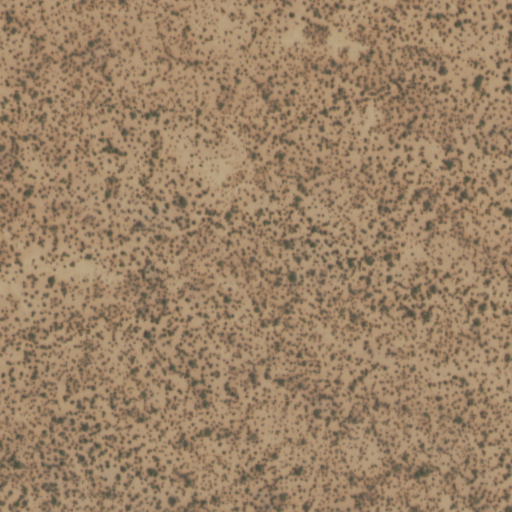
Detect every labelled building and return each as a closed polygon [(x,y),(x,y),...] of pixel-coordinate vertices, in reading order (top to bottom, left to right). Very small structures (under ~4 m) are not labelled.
[(373,0),(373,6),(381,9),(387,3),(394,2),(395,0),(404,0),(405,2),(423,7),(425,0),(373,0)] [(196,32),(184,34),(180,27),(164,31),(153,22),(137,25),(135,14),(120,9),(104,13),(105,18),(116,21),(111,38),(107,46),(98,78),(107,80),(109,89),(119,92),(139,80),(142,84),(149,81),(158,96),(192,76),(187,68),(203,59),(200,55),(203,53),(206,46),(199,47),(196,32)] [(486,69),(499,88),(486,84),(486,103),(502,93),(511,92),(511,17),(498,18),(499,41),(490,47),(487,42),(479,42),(475,55),(486,71),(486,69)] [(254,91),(253,80),(246,81),(245,74),(237,75),(234,59),(214,61),(214,66),(199,68),(201,85),(207,84),(208,97),(215,96),(254,91)] [(511,134),(449,76),(457,150),(437,161),(435,144),(423,151),(430,164),(383,190),(409,235),(419,237),(394,265),(443,259),(447,295),(468,292),(436,328),(459,348),(432,377),(493,391),(501,390),(487,261),(511,266),(511,134)] [(86,309),(87,294),(82,294),(82,285),(69,285),(70,274),(54,273),(53,284),(64,285),(62,308),(86,309)]
